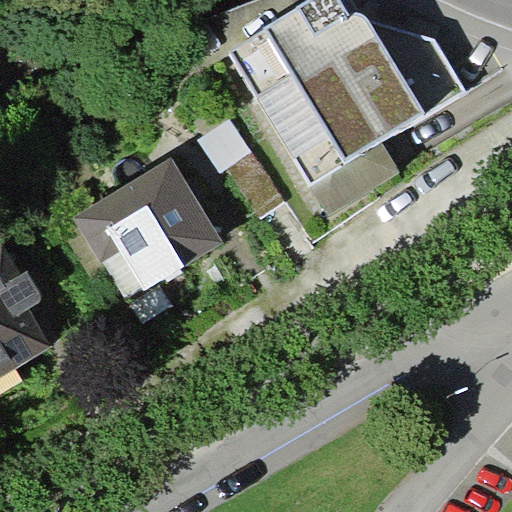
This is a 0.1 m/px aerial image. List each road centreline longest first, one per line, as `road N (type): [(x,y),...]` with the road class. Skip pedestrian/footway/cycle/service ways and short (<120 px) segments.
road 1 (residential): [(493,346),(187,511)]
road 2 (residential): [(403,511),(481,429),(493,346)]
